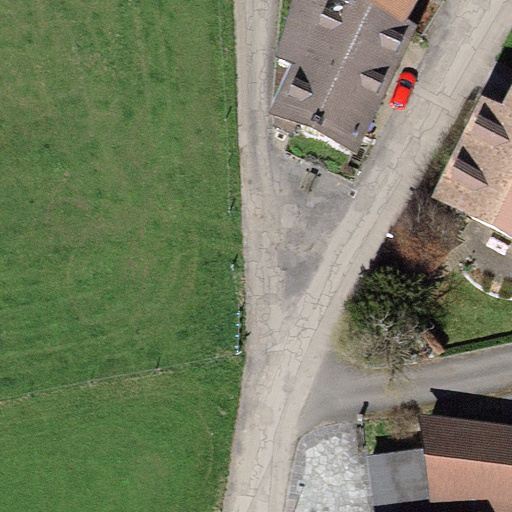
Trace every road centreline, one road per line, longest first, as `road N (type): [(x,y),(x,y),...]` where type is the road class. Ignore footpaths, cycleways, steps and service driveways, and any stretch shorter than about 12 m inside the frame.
road 1 (residential): [(270,338),(402,159),(488,0)]
road 2 (residential): [(258,0),(270,338)]
road 3 (residential): [(270,338),(271,409),(253,511)]
